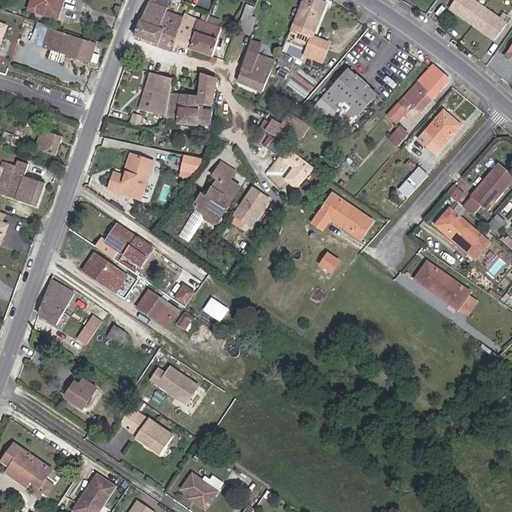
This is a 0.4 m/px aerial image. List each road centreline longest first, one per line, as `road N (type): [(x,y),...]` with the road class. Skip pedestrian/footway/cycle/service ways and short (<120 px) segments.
road 1 (tertiary): [(95,115),(0,377)]
road 2 (residential): [(382,250),(505,107)]
road 3 (residential): [(366,0),(505,107)]
road 4 (residential): [(123,39),(225,70),(227,97),(240,118)]
